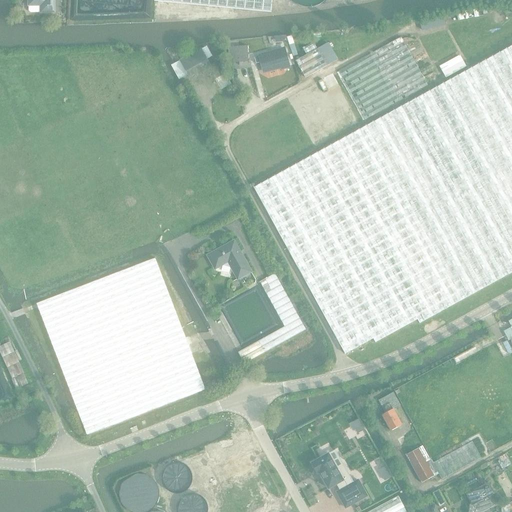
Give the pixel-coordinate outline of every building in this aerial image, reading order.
[(40,13),(54,13),(54,0),(28,0),(28,11),(30,13),(40,13)] [(154,0),(154,1),(159,1),(271,12),(272,0),(154,0)] [(422,30),(445,26),(443,15),(420,20),(422,30)] [(292,35),(287,37),(293,56),(298,55),(292,35)] [(401,37),(339,72),(366,120),(428,85),(401,37)] [(329,43),(296,61),(305,78),(338,60),(329,43)] [(234,47),(228,47),(229,63),(248,61),(247,46),(244,46),(234,47)] [(511,46),(448,82),(253,188),(345,355),(373,340),(375,343),(417,320),(419,324),(448,309),(511,273),(511,46)] [(259,57),(255,58),(257,63),(261,62),(263,72),(281,66),(282,68),(289,66),(284,49),(259,56),(259,57)] [(209,65),(201,51),(180,63),(188,77),(209,65)] [(459,57),(441,67),(446,77),(464,67),(459,57)] [(207,256),(214,269),(222,265),(230,268),(237,280),(250,272),(233,242),(207,256)] [(87,436),(205,390),(191,354),(135,375),(126,352),(182,330),(154,258),(35,304),(87,436)] [(237,353),(244,365),(277,346),(305,331),(273,274),(257,283),(284,328),(237,353)] [(191,354),(182,330),(126,352),(135,375),(191,354)] [(400,406),(393,394),(378,401),(382,408),(385,414),(382,415),(391,431),(401,426),(392,410),(400,406)] [(472,442),(433,464),(441,480),(448,477),(481,460),(472,442)] [(433,477),(426,463),(429,461),(422,447),(406,456),(421,483),(433,477)] [(328,454),(312,463),(317,473),(319,472),(328,489),(336,484),(340,490),(337,492),(345,508),(367,496),(358,480),(354,483),(344,465),(337,469),(328,454)] [(506,454),(498,458),(499,461),(498,461),(502,469),(511,464),(506,454)] [(475,511),(482,510),(488,507),(494,504),(495,505),(495,504),(487,495),(493,491),(487,480),(480,484),(477,478),(464,484),(469,492),(466,494),(470,501),(467,511),(475,511)] [(154,497),(154,496),(153,493),(153,490),(151,487),(149,485),(147,483),(144,481),(140,480),(138,480),(135,480),(131,481),(129,483),(126,484),(124,487),(122,491),(122,494),(121,496),(122,499),(122,502),(124,505),(126,508),(129,510),(132,511),(133,511),(141,511),(143,511),(146,510),(149,508),(151,505),(153,502),(153,500),(154,497)] [(438,490),(432,493),(440,507),(446,504),(438,490)] [(406,511),(399,496),(369,511),(406,511)]
